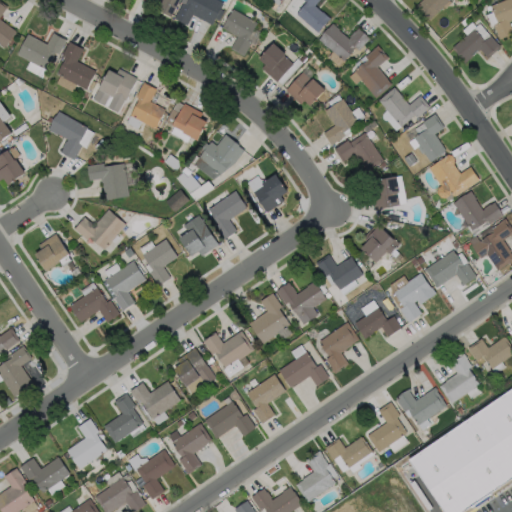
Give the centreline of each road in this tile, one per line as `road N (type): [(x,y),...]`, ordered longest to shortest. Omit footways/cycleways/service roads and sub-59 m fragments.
road 1 (residential): [(330,203),(0,443)]
road 2 (residential): [(511,290),(180,511)]
road 3 (residential): [(330,203),(217,82),(82,0)]
road 4 (residential): [(511,162),(383,0)]
road 5 (residential): [(94,379),(0,240)]
